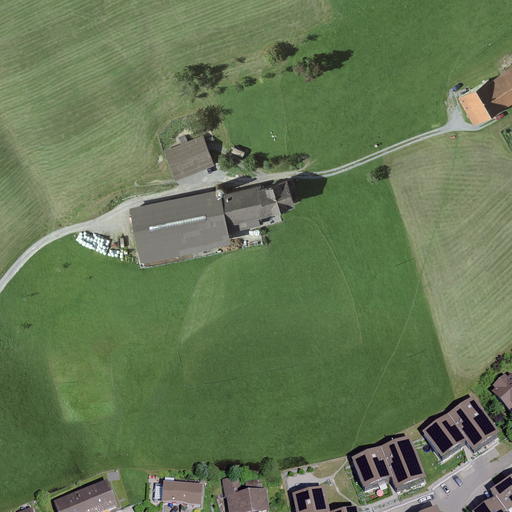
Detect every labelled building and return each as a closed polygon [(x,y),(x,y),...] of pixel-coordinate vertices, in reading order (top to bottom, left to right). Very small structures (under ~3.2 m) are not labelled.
[(491,75),(459,96),(476,122),(511,98),(511,64),(492,77),(491,75)] [(202,135),(167,149),(178,177),(213,162),(202,135)] [(258,186),(222,195),(227,221),(266,213),(296,201),(288,177),(258,186)] [(221,191),(131,210),(140,256),(231,237),(227,221),(222,195),(221,191)] [(511,372),(511,371),(491,389),(511,412),(511,411),(511,372)] [(472,402),(424,435),(443,462),(467,445),(475,456),(498,440),(472,402)] [(353,462),(366,493),(394,483),(398,494),(426,483),(409,440),(353,462)] [(239,478),(228,480),(231,511),(267,511),(265,492),(241,495),(239,478)] [(511,511),(511,479),(493,492),(496,496),(472,511),(511,511)] [(108,480),(55,502),(58,511),(108,511),(119,508),(108,480)] [(164,484),(163,504),(200,506),(201,486),(164,484)] [(331,511),(326,489),(293,497),(296,511),(354,511),(355,511),(351,511),(331,511)]
